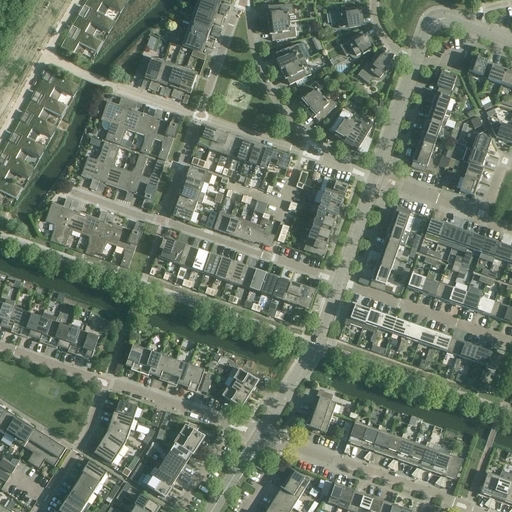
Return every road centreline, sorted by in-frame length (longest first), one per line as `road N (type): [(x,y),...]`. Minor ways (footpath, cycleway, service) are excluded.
road 1 (residential): [(467,508),(284,443)]
road 2 (residential): [(249,0),(259,60),(279,97),(342,163)]
road 3 (residential): [(337,281),(162,222)]
road 4 (residential): [(511,342),(337,281)]
road 5 (tertiary): [(337,281),(315,347),(260,435)]
road 6 (residential): [(196,114),(48,56)]
road 7 (residential): [(342,163),(196,114)]
road 8 (residential): [(38,511),(106,382)]
road 9 (residential): [(106,382),(230,426)]
road 10 (tertiary): [(416,55),(373,176)]
road 11 (residential): [(196,114),(237,0)]
